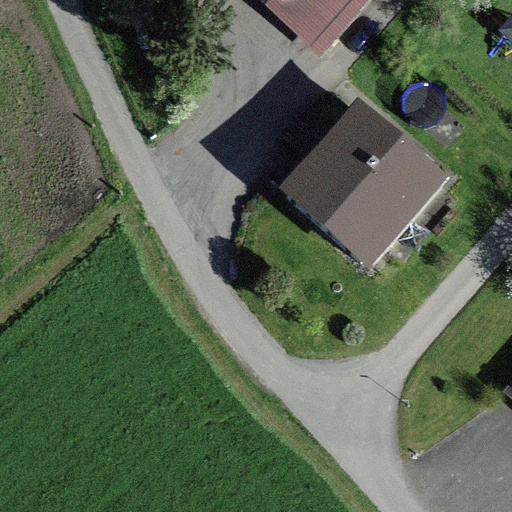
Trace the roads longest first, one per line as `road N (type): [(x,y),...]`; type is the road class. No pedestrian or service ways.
road 1 (track): [(395,511),(330,430),(237,341),(156,211),(61,0)]
road 2 (track): [(511,220),(330,430)]
